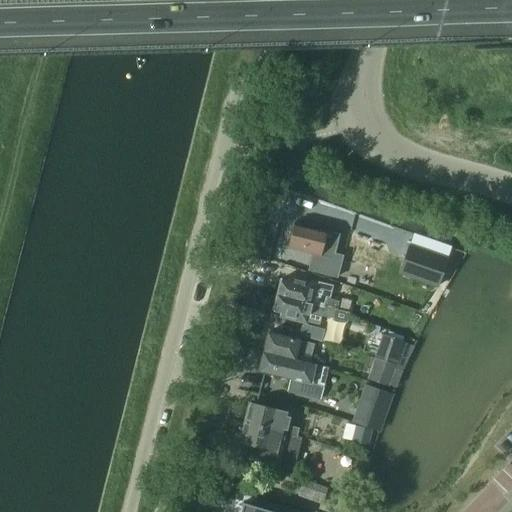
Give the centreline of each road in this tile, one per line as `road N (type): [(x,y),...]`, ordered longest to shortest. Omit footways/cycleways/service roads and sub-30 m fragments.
road 1 (unclassified): [(129,511),(236,90),(270,58),(286,0)]
road 2 (motorway): [(0,22),(511,9)]
road 3 (unclassified): [(511,190),(385,150),(372,138),(359,104),(382,0)]
